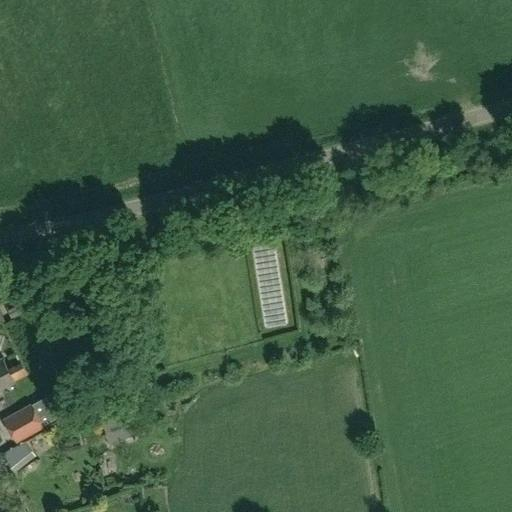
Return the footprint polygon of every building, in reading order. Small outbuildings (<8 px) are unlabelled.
[(2,356),(0,357),(0,388),(15,381),(2,356)] [(27,360),(15,364),(21,378),(32,374),(27,360)] [(31,403),(3,420),(16,443),(45,425),(31,403)] [(111,417),(115,439),(134,435),(130,413),(111,417)] [(23,441),(5,455),(18,473),(37,457),(23,441)]
